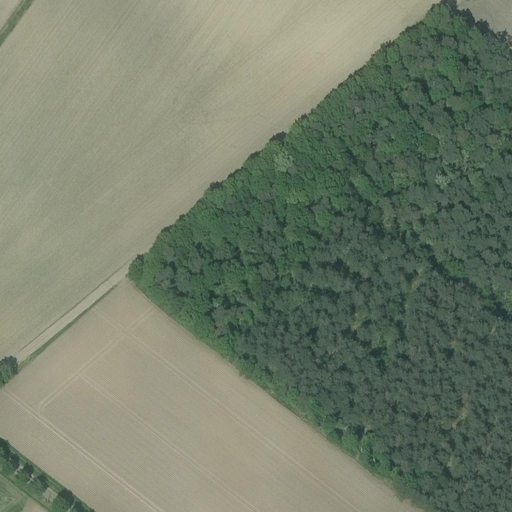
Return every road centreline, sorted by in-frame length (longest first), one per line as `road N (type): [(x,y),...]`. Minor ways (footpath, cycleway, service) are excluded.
road 1 (track): [(0,371),(453,0)]
road 2 (track): [(277,141),(511,326)]
